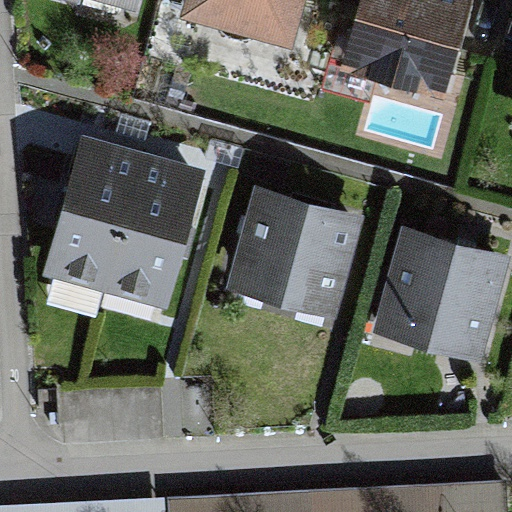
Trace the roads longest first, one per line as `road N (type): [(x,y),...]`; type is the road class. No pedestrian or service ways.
road 1 (residential): [(21,463),(73,468),(511,449)]
road 2 (residential): [(21,463),(0,72)]
